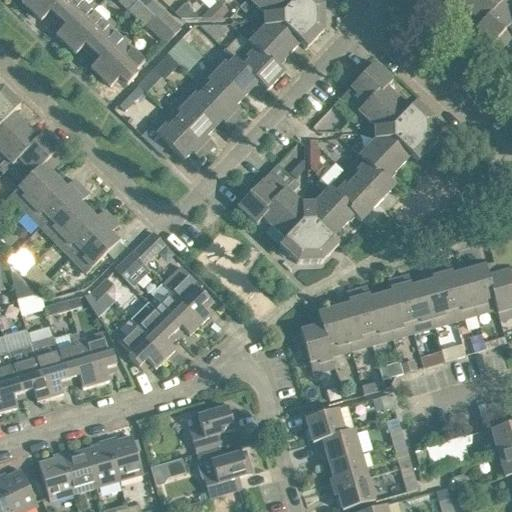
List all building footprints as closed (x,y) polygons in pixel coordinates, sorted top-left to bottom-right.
[(38,0),(23,0),(21,3),(29,11),(38,0)] [(38,0),(29,11),(41,22),(50,13),(55,18),(71,0),(38,0)] [(71,0),(55,18),(64,27),(55,36),(63,44),(97,8),(91,2),(91,0),(71,0)] [(145,9),(151,2),(149,0),(137,0),(136,1),(145,9)] [(242,34),(251,42),(273,63),(279,57),(283,62),(299,44),(306,51),(323,33),(322,8),(313,0),(248,0),(240,9),(245,15),(254,6),(264,15),(264,28),(256,36),(247,28),(242,34)] [(480,25),(503,0),(440,0),(448,7),(455,1),(480,25)] [(498,37),(511,22),(511,4),(507,0),(503,0),(480,25),(474,31),(498,54),(506,44),(498,37)] [(217,2),(200,19),(222,19),(229,12),(217,2)] [(180,20),(198,20),(183,4),(174,14),(180,20)] [(102,8),(97,8),(63,44),(75,55),(84,46),(90,51),(110,29),(115,24),(109,19),(109,14),(102,8)] [(153,19),(173,37),(181,29),(160,10),(153,19)] [(511,22),(498,37),(506,44),(511,38),(511,22)] [(202,29),(218,44),(228,34),(221,28),(202,29)] [(122,40),(110,29),(90,51),(99,60),(90,70),(98,77),(128,45),(132,41),(126,35),(122,40)] [(181,40),(189,48),(190,47),(195,52),(202,45),(196,40),(197,39),(189,31),(181,40)] [(181,40),(166,55),(174,63),(189,48),(181,40)] [(284,73),(273,63),(251,42),(234,60),(267,91),(284,73)] [(128,45),(98,77),(110,89),(119,79),(127,86),(136,76),(134,74),(149,57),(143,52),(139,56),(128,45)] [(267,91),(234,60),(225,51),(210,67),(243,99),(251,91),(259,99),(267,91)] [(163,59),(152,71),(164,82),(175,71),(163,59)] [(349,122),(351,125),(382,93),(386,89),(392,83),(373,65),(342,98),(358,113),(349,122)] [(235,107),(243,99),(210,67),(195,83),(237,123),(244,115),(235,107)] [(195,83),(180,99),(213,130),(221,122),(229,131),(237,123),(195,83)] [(137,88),(118,108),(124,114),(143,94),(137,88)] [(0,173),(2,176),(11,166),(37,140),(13,115),(19,109),(2,91),(0,90),(0,155),(6,161),(0,166),(0,173)] [(389,171),(393,175),(410,157),(416,164),(433,146),(433,121),(424,113),(415,104),(408,111),(391,95),(387,99),(382,93),(351,125),(355,128),(364,120),(374,129),(374,141),(361,155),(384,176),(389,171)] [(180,99),(165,114),(207,154),(214,147),(206,138),(213,130),(180,99)] [(200,162),(207,154),(165,114),(163,116),(150,130),(183,162),(191,154),(200,162)] [(67,157),(59,149),(44,133),(37,140),(11,166),(26,181),(50,157),(58,165),(67,157)] [(309,141),(310,170),(318,176),(317,148),(309,141)] [(361,155),(344,173),(377,205),(395,187),(384,176),(361,155)] [(9,198),(24,214),(57,181),(50,173),(58,165),(50,157),(26,181),(9,198)] [(360,223),(377,205),(344,173),(326,191),(349,213),(360,223)] [(266,215),(288,193),(269,175),(237,208),(256,226),(262,219),(266,215)] [(40,229),(81,188),(74,181),(65,189),(57,181),(24,214),(40,229)] [(55,244),(87,212),(80,204),(88,196),(81,188),(40,229),(55,244)] [(301,206),(288,193),(266,215),(272,220),(267,225),(285,241),(279,248),(297,265),(321,264),(338,246),(331,240),(348,223),(343,219),(349,213),(326,191),(313,205),(301,206)] [(55,244),(70,260),(111,219),(104,212),(95,220),(87,212),(55,244)] [(119,227),(111,219),(70,260),(85,276),(107,255),(112,260),(124,249),(110,235),(119,227)] [(144,267),(165,246),(153,234),(132,254),(144,267)] [(132,254),(123,263),(115,271),(127,284),(144,267),(132,254)] [(0,293),(5,292),(1,278),(9,276),(5,264),(0,257),(0,293)] [(5,264),(9,276),(11,283),(20,280),(5,264)] [(463,273),(476,317),(496,312),(487,279),(497,277),(497,276),(494,264),(463,273)] [(439,268),(455,323),(476,317),(463,273),(452,276),(449,265),(439,268)] [(34,266),(31,268),(23,276),(39,292),(49,282),(34,266)] [(161,290),(199,328),(209,318),(200,309),(207,301),(198,292),(201,290),(180,268),(161,286),(163,288),(161,290)] [(435,329),(455,323),(439,268),(429,270),(432,282),(422,285),(435,329)] [(511,271),(497,276),(497,277),(487,279),(496,312),(499,323),(511,319),(511,285),(511,271)] [(397,279),(413,335),(435,329),(422,285),(411,288),(407,277),(397,279)] [(392,341),(413,335),(397,279),(387,282),(390,294),(380,297),(392,341)] [(97,288),(105,295),(113,287),(106,280),(97,288)] [(105,295),(97,288),(89,296),(96,304),(105,295)] [(356,291),(371,347),(392,341),(380,297),(369,300),(366,289),(356,291)] [(152,314),(173,335),(180,328),(189,338),(199,328),(161,290),(153,298),(156,301),(150,307),(154,312),(152,314)] [(350,353),(371,347),(356,291),(346,294),(349,306),(338,309),(350,353)] [(67,302),(70,313),(81,310),(78,299),(67,302)] [(46,320),(70,313),(67,302),(43,309),(46,320)] [(307,317),(311,329),(311,330),(321,327),(333,371),(353,365),(350,353),(338,309),(307,317)] [(135,331),(165,362),(175,352),(165,343),(173,335),(152,314),(143,323),(138,318),(132,324),(137,329),(135,331)] [(311,330),(311,329),(290,335),(294,347),(303,345),(312,376),(333,371),(321,327),(311,330)] [(131,357),(128,359),(138,369),(146,362),(155,371),(165,362),(135,331),(126,340),(121,335),(115,341),(131,357)] [(95,342),(83,346),(95,387),(108,384),(105,371),(115,368),(111,354),(108,355),(101,334),(94,336),(95,342)] [(82,391),(95,387),(83,346),(80,347),(77,335),(69,337),(68,335),(56,339),(68,381),(78,379),(82,391)] [(33,346),(49,401),(62,397),(59,384),(68,381),(56,339),(33,346)] [(497,340),(483,344),(485,351),(499,347),(497,340)] [(464,357),(461,345),(440,352),(444,363),(464,357)] [(11,354),(22,395),(33,392),(36,405),(49,401),(33,346),(29,347),(30,348),(11,354)] [(441,363),(438,353),(423,358),(426,368),(441,363)] [(0,356),(0,403),(3,414),(16,410),(13,398),(22,395),(11,354),(0,356)] [(414,361),(400,365),(402,375),(403,375),(417,371),(414,361)] [(374,384),(361,388),(364,397),(377,393),(374,384)] [(383,413),(394,410),(390,396),(372,401),(375,413),(382,411),(383,413)] [(189,433),(194,452),(195,455),(218,448),(215,437),(238,430),(231,407),(197,418),(200,429),(189,433)] [(313,413),(304,416),(312,445),(321,442),(344,436),(344,434),(337,411),(314,418),(313,413)] [(511,424),(490,431),(496,450),(496,451),(511,446),(511,419),(511,420),(511,421),(511,424)] [(403,443),(399,430),(389,433),(393,446),(403,443)] [(353,432),(344,434),(344,436),(321,442),(328,465),(360,456),(353,432)] [(471,437),(414,453),(421,477),(468,463),(464,447),(470,445),(471,437)] [(108,445),(119,483),(142,476),(131,438),(108,445)] [(403,443),(393,446),(397,460),(407,457),(403,443)] [(85,451),(96,490),(119,483),(108,445),(85,451)] [(511,446),(496,451),(504,479),(511,476),(511,446)] [(245,453),(226,458),(222,460),(218,448),(195,455),(198,466),(196,467),(200,482),(203,481),(209,501),(232,494),(229,483),(252,476),(245,453)] [(73,497),(96,490),(85,451),(62,458),(73,497)] [(367,479),(360,456),(328,465),(335,488),(367,479)] [(38,465),(43,484),(49,503),(73,497),(62,458),(38,465)] [(163,466),(150,470),(156,488),(165,486),(167,480),(163,466)] [(400,471),(402,480),(406,494),(417,491),(410,467),(400,471)] [(0,481),(0,487),(11,511),(28,511),(37,508),(20,472),(0,481)] [(452,479),(456,493),(466,490),(462,476),(452,479)] [(341,511),(343,511),(361,507),(374,503),(367,479),(335,488),(341,511)] [(0,511),(11,511),(0,487),(0,511)] [(466,490),(456,493),(460,507),(470,503),(466,490)] [(438,503),(440,511),(452,511),(449,500),(438,503)]
